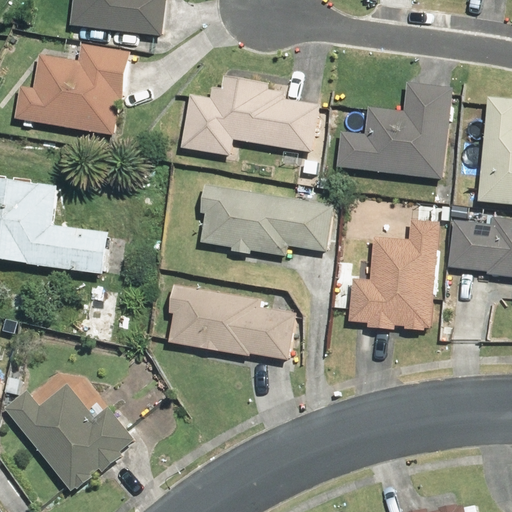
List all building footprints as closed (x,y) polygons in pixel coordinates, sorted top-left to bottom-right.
[(75,0),(72,27),(167,37),(170,0),(75,0)] [(22,88),(16,120),(115,136),(121,100),(125,101),(133,55),(83,47),(80,64),(41,57),(35,90),(22,88)] [(192,98),(183,150),(232,158),(234,142),(316,156),(323,108),(286,102),(287,96),(269,93),(270,85),(228,78),(226,93),(213,91),(211,101),(192,98)] [(342,133),(338,169),(444,180),(455,91),(409,85),(406,113),(370,109),(367,136),(342,133)] [(511,99),(489,98),(480,202),(511,204),(511,99)] [(0,262),(104,276),(109,235),(57,229),(62,189),(0,180),(0,262)] [(336,207),(207,185),(202,216),(206,216),(201,245),(230,249),(229,254),(252,258),(253,253),(288,259),(290,248),(328,254),(336,207)] [(454,224),(450,269),(490,273),(490,278),(511,279),(511,222),(494,221),(494,227),(454,224)] [(434,331),(441,225),(413,223),(412,242),(376,240),(373,282),(355,281),(352,326),(434,331)] [(265,301),(175,286),(170,314),(176,315),(171,345),(252,358),(252,355),(292,362),(299,317),(263,311),(265,301)] [(115,290),(87,288),(83,338),(110,341),(111,331),(145,333),(147,312),(113,310),(115,290)] [(29,392),(7,409),(76,497),(140,446),(111,409),(96,420),(68,385),(41,406),(29,392)]
